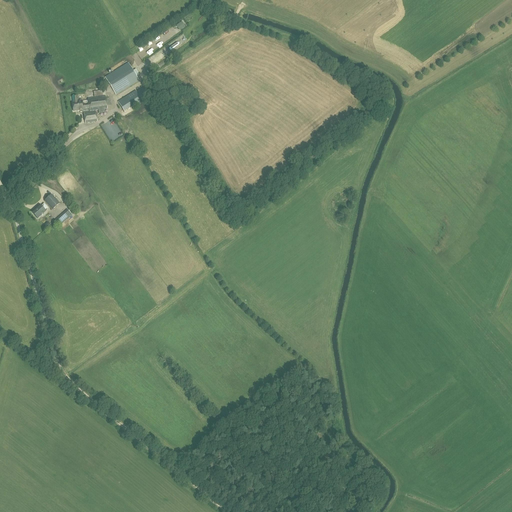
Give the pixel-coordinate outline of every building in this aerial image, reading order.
[(164,59),(157,64),(160,68),(166,63),(164,59)] [(139,81),(128,63),(105,77),(116,95),(139,81)] [(152,98),(148,91),(145,87),(142,89),(137,92),(135,91),(118,102),(124,112),(142,101),(143,103),(152,98)] [(90,111),(107,109),(106,96),(88,99),(88,101),(82,101),(82,100),(78,100),(77,96),(72,97),(73,103),(72,103),(73,111),(83,110),(89,109),(90,111)] [(97,121),(96,112),(84,113),(85,123),(97,121)] [(132,125),(137,122),(134,117),(129,120),(132,125)] [(52,210),(59,204),(51,195),(44,201),(52,210)] [(40,205),(32,212),(37,219),(45,212),(49,209),(44,203),(43,204),(41,206),(40,205)] [(67,209),(55,219),(61,226),(72,215),(67,209)]
